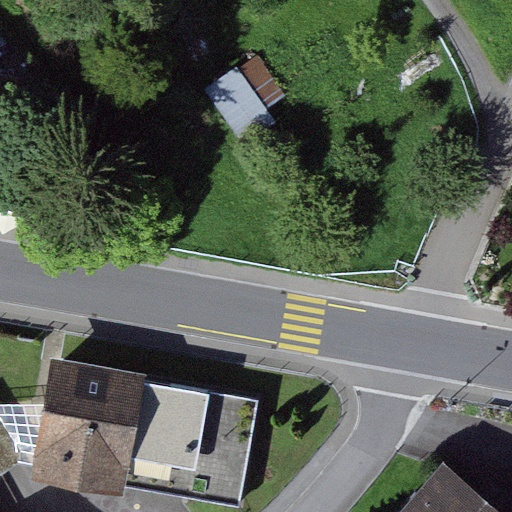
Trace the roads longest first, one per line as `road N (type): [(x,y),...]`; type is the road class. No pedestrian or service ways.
road 1 (residential): [(430,344),(0,267)]
road 2 (residential): [(317,511),(402,406),(430,344)]
